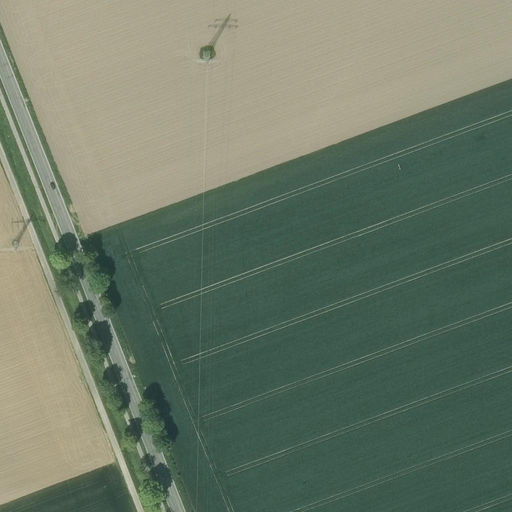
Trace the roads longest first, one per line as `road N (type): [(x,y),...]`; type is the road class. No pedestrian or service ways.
road 1 (secondary): [(177,511),(0,59)]
road 2 (track): [(140,511),(0,151)]
